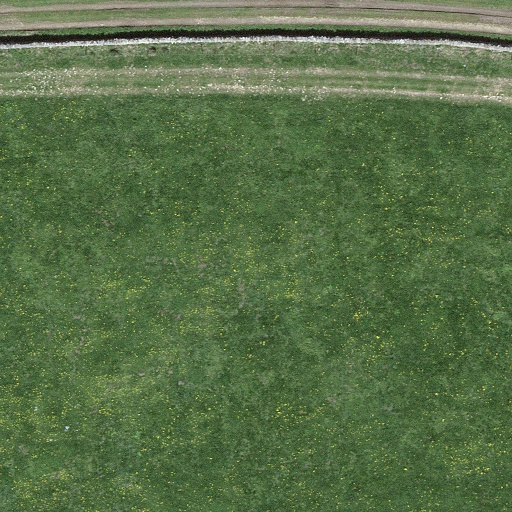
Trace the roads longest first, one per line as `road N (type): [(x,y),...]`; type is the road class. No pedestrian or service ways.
road 1 (track): [(511,96),(259,74),(0,85)]
road 2 (track): [(511,19),(311,6),(0,12)]
